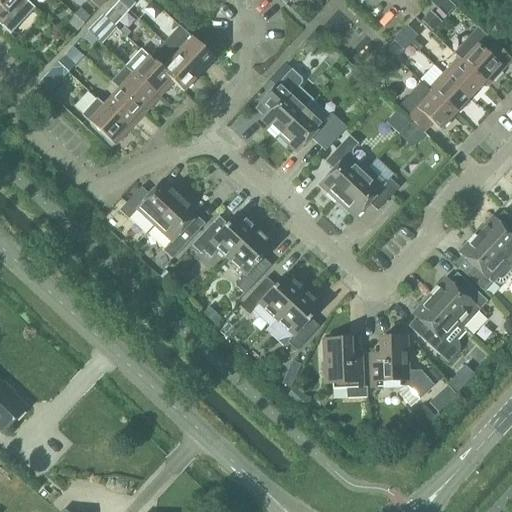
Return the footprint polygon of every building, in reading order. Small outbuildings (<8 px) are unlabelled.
[(0,0),(0,26),(2,29),(14,40),(20,34),(8,23),(26,3),(22,0),(0,0)] [(88,0),(98,9),(106,0),(88,0)] [(136,4),(131,0),(119,0),(117,3),(128,13),(136,4)] [(112,8),(123,18),(128,13),(117,3),(112,8)] [(90,18),(79,8),(72,16),(83,25),(90,18)] [(420,23),(432,34),(441,23),(429,13),(420,23)] [(66,22),(77,32),(83,25),(72,16),(66,22)] [(112,29),(100,17),(85,33),(96,43),(98,44),(112,29)] [(162,44),(198,76),(213,60),(178,27),(162,44)] [(494,41),(501,34),(494,27),(487,35),(494,41)] [(399,35),(408,43),(414,37),(406,29),(399,35)] [(510,62),(492,45),(476,30),(452,55),(456,59),(460,63),(483,84),(482,85),(486,88),(510,62)] [(80,39),(90,49),(96,43),(85,33),(80,39)] [(408,43),(399,35),(393,42),(402,50),(408,43)] [(198,76),(162,44),(148,60),(157,68),(157,69),(172,83),(172,84),(182,93),(198,76)] [(71,48),(63,56),(73,65),(80,57),(71,48)] [(56,64),(66,73),(72,66),(62,57),(56,64)] [(146,58),(131,74),(131,75),(158,99),(172,84),(172,83),(157,69),(157,68),(148,60),(146,58)] [(469,100),(482,85),(483,84),(460,63),(456,59),(442,75),(469,100)] [(47,93),(49,91),(66,73),(56,64),(38,84),(47,93)] [(110,83),(117,90),(116,90),(143,115),(158,99),(131,75),(131,74),(124,68),(110,83)] [(300,80),(300,79),(290,70),(265,97),(274,106),(260,121),(277,137),(311,101),(298,88),(300,86),(301,85),(301,84),(301,83),(301,82),(301,81),(301,80),(300,80)] [(469,100),(442,75),(427,90),(454,115),(469,100)] [(422,133),(430,124),(438,132),(454,115),(427,90),(419,83),(396,108),(422,133)] [(143,115),(116,90),(102,106),(129,130),(143,115)] [(80,116),(87,122),(113,147),(129,130),(102,106),(96,99),(80,116)] [(330,114),(328,116),(311,101),(277,137),(296,153),(309,139),(324,152),(346,129),(330,114)] [(422,135),(410,125),(399,137),(411,147),(422,135)] [(348,136),(341,144),(324,163),(332,171),(319,186),(336,202),(364,173),(363,173),(352,163),(352,151),(357,145),(348,136)] [(364,173),(336,202),(354,219),(368,204),(376,212),(398,188),(389,180),(385,185),(367,168),(363,173),(364,173)] [(153,227),(181,197),(162,181),(149,196),(140,188),(119,211),(128,220),(136,211),(153,227)] [(190,222),(198,214),(181,197),(153,227),(171,243),(162,252),(171,260),(199,230),(190,222)] [(210,259),(217,251),(227,260),(255,230),(237,213),(221,230),(213,223),(191,246),(200,255),(203,252),(210,259)] [(508,267),(511,262),(511,225),(506,232),(491,218),(475,236),(508,267)] [(255,230),(227,260),(244,276),(234,286),(244,295),(266,272),(257,264),(273,246),(255,230)] [(508,267),(475,236),(458,253),(473,267),(465,276),(484,293),(508,267)] [(275,321),(303,291),(285,275),(269,291),(261,283),(239,307),(248,316),(258,305),(275,321)] [(428,298),(462,329),(487,303),(460,278),(452,286),(445,279),(428,298)] [(303,291),(275,321),(293,337),(287,343),(296,352),(314,333),(305,325),(321,308),(303,291)] [(462,329),(428,298),(412,315),(415,318),(407,327),(440,357),(465,331),(462,329)] [(202,314),(214,325),(219,319),(208,308),(202,314)] [(419,371),(407,372),(406,338),(380,339),(381,360),(369,360),(370,388),(383,388),(382,382),(406,382),(407,387),(419,400),(434,387),(419,371)] [(349,389),(362,389),(361,361),(349,361),(348,340),(322,341),(324,385),(349,384),(349,389)] [(300,365),(291,361),(281,385),(289,389),(300,365)] [(456,395),(464,386),(455,379),(448,387),(456,395)] [(0,434),(2,436),(26,410),(0,385),(0,434)] [(448,387),(436,399),(443,406),(455,394),(448,387)] [(405,422),(416,434),(434,417),(423,406),(405,422)]
